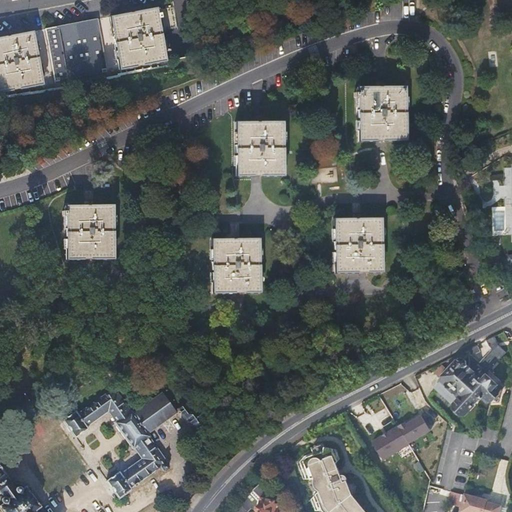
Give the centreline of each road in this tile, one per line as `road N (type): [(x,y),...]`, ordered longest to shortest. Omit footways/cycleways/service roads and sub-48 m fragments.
road 1 (secondary): [(202,511),(249,459),(300,421),(508,314)]
road 2 (residential): [(511,421),(503,449),(456,449),(446,490)]
